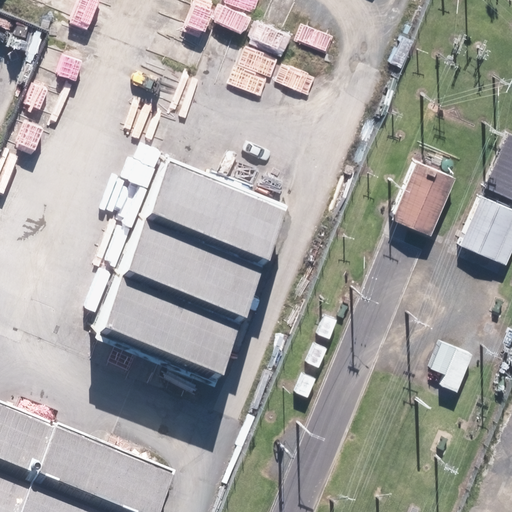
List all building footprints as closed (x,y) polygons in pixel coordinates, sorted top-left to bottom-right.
[(282,199),(165,154),(96,332),(212,377),(282,199)] [(451,176),(412,159),(388,214),(428,231),(451,176)] [(511,249),(511,209),(477,195),(456,242),(506,264),(511,249)] [(468,351),(452,345),(438,384),(453,389),(468,351)] [(0,511),(151,511),(167,471),(0,406),(0,511)]
